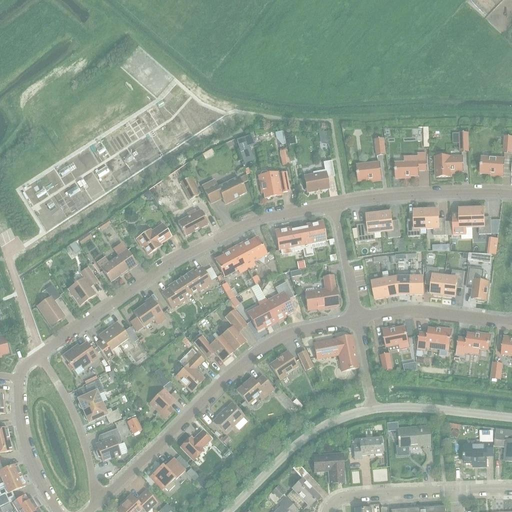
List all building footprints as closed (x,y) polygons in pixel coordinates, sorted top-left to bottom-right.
[(468,134),(459,134),(460,153),(469,153),(468,134)] [(253,161),(249,147),(254,145),(251,136),(236,141),(244,164),(253,161)] [(511,152),(511,138),(504,137),(503,153),(511,154),(511,152)] [(384,139),(375,140),(376,156),(385,155),(384,139)] [(289,165),(286,151),(279,152),(282,167),(289,165)] [(417,158),(404,158),(404,163),(395,164),(395,179),(411,179),(411,177),(419,177),(418,172),(426,171),(426,154),(417,155),(417,158)] [(435,158),(436,178),(450,178),(450,173),(463,172),(462,158),(450,158),(450,157),(435,158)] [(490,177),(503,177),(504,160),(481,158),(480,174),(490,175),(490,177)] [(304,177),(307,193),(328,189),(326,178),(334,177),(331,161),(323,163),(324,171),(313,173),(313,175),(304,177)] [(356,166),(358,182),(369,181),(369,183),(381,181),(379,163),(356,166)] [(264,199),(282,196),(281,193),(289,192),(286,173),(278,175),(278,173),(268,175),(268,174),(265,172),(261,173),(260,175),(260,176),(258,177),(261,194),(263,193),(264,199)] [(189,178),(180,183),(189,201),(198,196),(189,178)] [(213,181),(202,187),(210,205),(222,199),(225,205),(238,199),(237,197),(245,193),(238,178),(217,188),(213,181)] [(465,229),(472,229),(471,208),(462,208),(462,210),(459,210),(459,222),(453,222),(453,236),(465,236),(465,229)] [(471,208),(472,229),(479,228),(479,235),(491,235),(491,221),(484,221),(484,209),(480,209),(480,208),(471,208)] [(420,230),(427,230),(426,209),(417,210),(417,211),(414,211),(414,223),(408,224),(408,238),(420,237),(420,230)] [(426,209),(427,230),(433,230),(433,237),(446,236),(445,222),(439,223),(438,211),(435,211),(435,209),(426,209)] [(177,223),(185,237),(208,225),(200,211),(196,213),(195,210),(186,215),(188,217),(177,223)] [(378,213),(381,233),(387,233),(388,240),(400,238),(399,224),(392,225),(391,213),(387,213),(387,212),(378,213)] [(374,234),(381,233),(378,213),(369,214),(370,216),(366,216),(368,228),(357,229),(359,243),(375,241),(374,234)] [(100,231),(110,224),(108,221),(98,228),(100,231)] [(302,251),(304,258),(313,256),(311,245),(325,242),(322,222),(306,225),(306,228),(299,229),(303,250),(302,251)] [(142,247),(148,255),(156,250),(155,248),(170,237),(162,225),(151,232),(150,230),(136,240),(141,248),(142,247)] [(290,228),(274,231),(278,251),(293,248),(294,252),(302,251),(303,250),(299,229),(291,231),(290,228)] [(92,239),(88,234),(78,241),(81,246),(92,239)] [(246,241),(235,247),(247,270),(254,266),(252,263),(266,255),(257,238),(247,243),(246,241)] [(247,270),(235,247),(223,254),(224,255),(214,260),(224,278),(238,271),(239,274),(247,270)] [(123,248),(116,253),(118,257),(100,269),(110,283),(122,275),(122,276),(136,266),(123,248)] [(193,271),(180,279),(190,295),(197,291),(198,293),(212,284),(201,268),(194,273),(193,271)] [(442,298),(445,277),(438,277),(439,270),(427,268),(425,282),(432,283),(430,295),(434,295),(433,297),(442,298)] [(87,269),(80,274),(83,279),(67,290),(69,293),(69,294),(70,297),(72,297),(79,307),(95,295),(90,288),(97,283),(87,269)] [(486,301),(488,283),(482,282),(483,271),(469,269),(466,288),(473,289),(472,299),(477,300),(477,302),(484,303),(484,301),(486,301)] [(445,277),(442,298),(451,299),(452,297),(455,298),(456,286),(463,287),(464,273),(452,271),(451,278),(445,277)] [(411,272),(411,278),(411,296),(423,296),(423,278),(416,278),(416,272),(411,272)] [(251,279),(255,286),(260,284),(256,276),(251,279)] [(334,289),(332,277),(324,278),(326,291),(313,293),(313,289),(305,290),(306,294),(304,294),(307,311),(336,306),(334,289)] [(384,281),(387,298),(399,296),(397,278),(384,281)] [(411,296),(411,278),(397,278),(399,296),(411,296)] [(190,295),(180,279),(167,287),(168,289),(161,294),(171,310),(185,301),(184,299),(190,295)] [(387,298),(384,281),(372,283),(375,300),(387,298)] [(230,291),(226,283),(221,286),(225,294),(230,291)] [(265,299),(277,323),(285,319),(284,317),(293,312),(287,301),(293,297),(285,283),(275,289),(278,295),(266,302),(265,299)] [(60,298),(52,286),(45,291),(50,298),(37,307),(50,327),(64,317),(53,302),(60,298)] [(133,313),(136,318),(130,323),(137,333),(153,321),(157,326),(166,319),(150,298),(144,303),(145,304),(133,313)] [(234,308),(239,305),(234,298),(230,301),(234,308)] [(265,329),(277,323),(265,299),(258,303),(259,307),(247,313),(257,332),(265,328),(265,329)] [(221,336),(234,352),(245,342),(238,333),(246,326),(234,311),(225,318),(232,327),(221,336)] [(107,330),(119,346),(128,340),(131,345),(138,340),(129,328),(123,332),(116,323),(107,330)] [(382,330),(386,348),(399,346),(400,351),(409,349),(405,328),(395,330),(394,328),(382,330)] [(419,334),(417,350),(426,352),(426,349),(449,352),(451,331),(436,329),(436,330),(428,329),(427,335),(419,334)] [(110,352),(119,346),(107,330),(98,336),(104,346),(98,350),(106,363),(114,358),(110,352)] [(490,336),(475,334),(475,335),(467,334),(466,340),(458,339),(456,356),(465,357),(465,354),(479,356),(479,350),(488,351),(490,336)] [(234,352),(221,336),(209,346),(202,337),(194,344),(206,359),(214,353),(221,362),(234,352)] [(351,337),(335,340),(335,341),(313,345),(316,360),(338,356),(341,372),(358,369),(351,337)] [(511,356),(511,338),(503,338),(501,355),(511,356)] [(192,346),(184,339),(181,342),(188,350),(192,346)] [(63,356),(64,358),(69,365),(67,366),(71,371),(73,370),(73,371),(80,366),(82,369),(96,358),(90,350),(86,344),(79,349),(78,347),(73,351),(72,350),(63,356)] [(191,350),(179,363),(184,368),(175,377),(191,393),(204,380),(194,370),(203,361),(191,350)] [(305,352),(297,355),(305,372),(312,368),(305,352)] [(297,367),(287,353),(280,357),(280,358),(269,366),(279,381),(287,375),(286,374),(297,367)] [(380,356),(383,372),(392,370),(389,355),(380,356)] [(493,364),(491,379),(500,381),(502,365),(493,364)] [(164,387),(169,383),(158,370),(154,374),(164,387)] [(251,379),(236,391),(248,406),(258,397),(262,401),(273,391),(261,377),(254,383),(251,379)] [(82,410),(83,412),(101,404),(98,396),(104,393),(98,381),(85,387),(88,395),(78,400),(79,403),(78,405),(78,407),(80,409),(82,410)] [(163,390),(149,405),(164,420),(173,411),(169,407),(174,401),(163,390)] [(302,407),(295,400),(292,403),(299,410),(302,407)] [(101,404),(83,412),(84,414),(83,416),(83,418),(85,420),(87,421),(88,424),(105,416),(108,424),(121,419),(117,410),(112,413),(110,409),(105,411),(101,404)] [(212,423),(224,435),(243,416),(232,404),(226,410),(225,409),(216,418),(217,419),(212,423)] [(133,435),(141,431),(135,419),(127,423),(133,435)] [(0,441),(9,440),(6,428),(0,429),(0,441)] [(399,448),(397,448),(398,457),(409,456),(408,448),(429,446),(428,428),(398,431),(399,448)] [(121,442),(116,429),(99,436),(101,443),(96,445),(98,450),(96,451),(95,453),(97,458),(99,458),(101,458),(102,463),(120,456),(116,447),(120,445),(121,442)] [(504,448),(505,437),(511,437),(511,431),(497,430),(496,436),(495,447),(504,448)] [(191,438),(180,448),(192,461),(203,451),(202,449),(211,441),(202,431),(193,440),(191,438)] [(230,441),(226,437),(221,441),(225,445),(230,441)] [(359,441),(359,446),(352,447),(354,461),(361,461),(361,457),(382,455),(381,439),(359,441)] [(9,440),(0,441),(0,454),(12,451),(9,440)] [(492,457),(492,441),(481,441),(481,447),(464,446),(464,463),(478,464),(478,467),(486,467),(486,457),(492,457)] [(330,485),(344,484),(343,471),(344,471),(342,456),(313,458),(314,473),(329,472),(330,485)] [(162,466),(149,478),(159,488),(162,491),(165,488),(174,479),(175,481),(185,471),(184,470),(174,460),(173,459),(164,468),(162,466)] [(0,464),(0,477),(0,478),(3,483),(21,476),(16,465),(2,471),(0,464)] [(302,479),(307,474),(297,464),(292,469),(302,479)] [(190,469),(185,474),(193,482),(197,477),(190,469)] [(0,507),(15,500),(12,492),(25,487),(21,476),(3,483),(5,489),(0,491),(0,507)] [(318,496),(311,488),(303,480),(293,490),(308,506),(318,496)] [(284,495),(277,487),(271,493),(278,500),(284,495)] [(121,507),(115,511),(139,511),(142,509),(144,511),(146,511),(156,503),(146,492),(136,501),(130,496),(120,505),(121,507)] [(15,500),(0,507),(0,511),(6,511),(8,511),(7,511),(33,511),(38,509),(32,499),(22,505),(18,498),(15,500)] [(297,511),(298,511),(285,498),(278,505),(281,507),(276,511),(297,511)]
